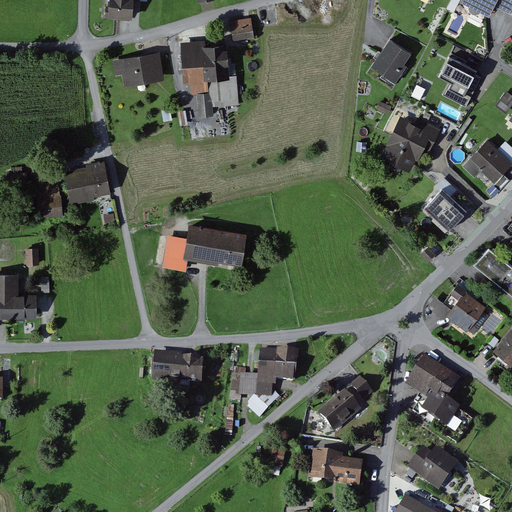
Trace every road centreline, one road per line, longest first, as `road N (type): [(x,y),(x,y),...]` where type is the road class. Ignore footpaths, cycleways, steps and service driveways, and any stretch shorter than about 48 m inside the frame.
road 1 (residential): [(399,315),(162,511)]
road 2 (residential): [(85,44),(152,343)]
road 3 (residential): [(399,315),(290,337),(152,343)]
road 4 (residential): [(386,511),(399,315)]
road 5 (residential): [(276,0),(85,44)]
road 6 (residential): [(511,203),(399,315)]
road 7 (residential): [(152,343),(0,350)]
road 8 (residential): [(399,315),(511,394)]
